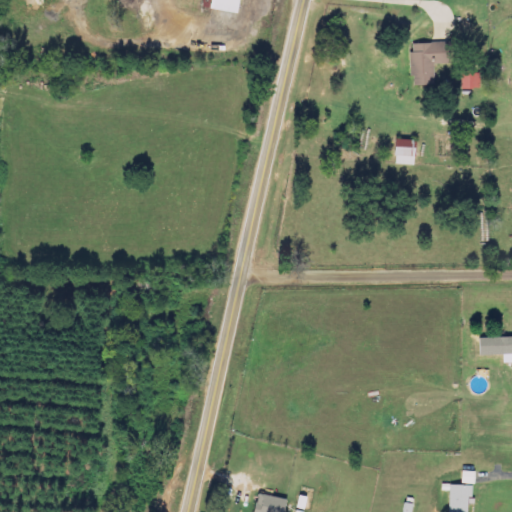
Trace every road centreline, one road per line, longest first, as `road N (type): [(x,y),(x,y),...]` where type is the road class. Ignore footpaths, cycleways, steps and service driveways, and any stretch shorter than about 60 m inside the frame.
road 1 (tertiary): [(302,0),(187,511)]
road 2 (residential): [(511,294),(238,287)]
